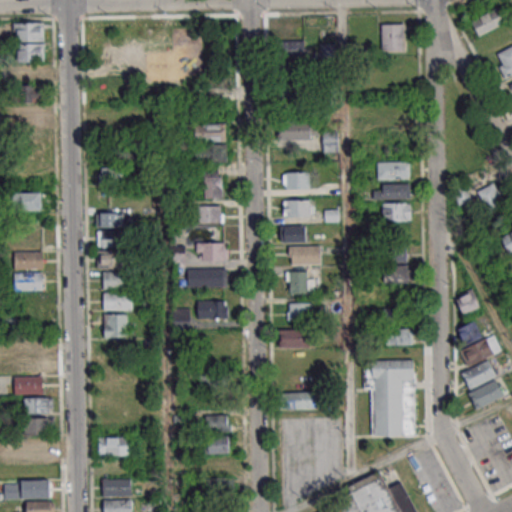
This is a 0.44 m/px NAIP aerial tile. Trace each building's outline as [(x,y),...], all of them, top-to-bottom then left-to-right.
[(480,35),(505,21),(497,7),(471,21),(480,35)] [(43,22),(14,22),(14,41),(43,41),(43,22)] [(382,51),(403,51),(403,24),(382,24),(382,51)] [(305,40),(280,40),(280,56),(305,56),(305,40)] [(44,62),(44,43),(16,43),(16,62),(44,62)] [(506,78),(511,75),(511,45),(494,54),(506,78)] [(44,80),(44,65),(15,65),(15,80),(44,80)] [(17,84),(17,101),(42,101),(42,84),(17,84)] [(287,89),(290,97),(299,94),(296,86),(287,89)] [(44,106),(19,106),(19,124),(44,124),(44,106)] [(318,139),(318,122),(282,122),(282,139),(318,139)] [(195,123),(195,141),(226,141),(226,123),(195,123)] [(338,151),(338,131),(322,131),(322,151),(338,151)] [(195,161),(227,161),(227,144),(195,144),(195,161)] [(410,178),(410,161),(377,161),(377,178),(410,178)] [(125,167),(101,167),(101,186),(125,186),(125,167)] [(223,198),(223,171),(204,171),(204,198),(223,198)] [(283,189),(309,189),(309,172),(283,172),(283,189)] [(477,191),(487,213),(505,205),(495,182),(477,191)] [(373,199),(410,199),(410,184),(373,184),(373,199)] [(460,205),(471,197),(464,185),(452,193),(460,205)] [(12,209),(45,209),(45,192),(12,192),(12,209)] [(283,199),(283,216),(310,216),(310,199),(283,199)] [(411,202),(382,202),(382,221),(411,221),(411,202)] [(198,222),(222,222),(222,205),(198,205),(198,222)] [(97,227),(124,227),(124,211),(97,211),(97,227)] [(280,242),(306,242),(306,225),(280,225),(280,242)] [(47,230),(14,230),(14,247),(47,247),(47,230)] [(124,246),(124,230),(97,230),(97,246),(124,246)] [(511,230),(501,235),(508,253),(511,251),(511,230)] [(197,259),(227,259),(227,242),(197,242),(197,259)] [(407,264),(407,245),(384,245),(384,264),(407,264)] [(321,246),(289,246),(289,264),(321,264),(321,246)] [(185,267),(185,247),(170,247),(170,267),(185,267)] [(14,269),(42,269),(42,251),(14,251),(14,269)] [(126,251),(97,251),(97,268),(126,268),(126,251)] [(408,282),(408,265),(384,265),(384,282),(408,282)] [(227,268),(188,268),(188,285),(227,285),(227,268)] [(312,293),(312,271),(286,271),(286,293),(312,293)] [(42,272),(14,272),(14,290),(42,290),(42,272)] [(103,272),(103,288),(129,288),(129,272),(103,272)] [(482,306),(471,286),(454,296),(465,315),(482,306)] [(132,292),(104,292),(104,309),(132,309),(132,292)] [(198,318),(227,318),(227,299),(198,299),(198,318)] [(288,320),(313,320),(313,302),(288,302),(288,320)] [(383,321),(406,321),(406,306),(383,306),(383,321)] [(173,328),(190,328),(190,307),(173,307),(173,328)] [(127,314),(104,314),(104,337),(127,337),(127,314)] [(483,336),(476,321),(455,330),(462,345),(483,336)] [(385,327),(385,345),(412,345),(412,327),(385,327)] [(313,329),(280,329),(280,347),(313,347),(313,329)] [(501,352),(494,335),(461,349),(467,366),(501,352)] [(24,373),(50,373),(50,355),(24,355),(24,373)] [(364,359),(363,389),(371,389),(371,435),(415,435),(415,359),(364,359)] [(497,378),(492,361),(462,370),(467,386),(497,378)] [(14,376),(14,393),(42,393),(42,376),(14,376)] [(476,408),(504,395),(497,379),(469,392),(476,408)] [(312,392),(284,392),(284,408),(312,408),(312,392)] [(52,413),(52,397),(24,397),(24,413),(52,413)] [(206,430),(231,430),(231,415),(206,415),(206,430)] [(50,434),(49,417),(25,418),(25,434),(50,434)] [(208,453),(230,453),(230,435),(208,435),(208,453)] [(131,436),(99,436),(99,454),(131,454),(131,436)] [(25,439),(25,456),(52,456),(52,439),(25,439)] [(313,511),(415,511),(401,481),(388,487),(380,470),(346,486),(350,495),(313,511)] [(102,495),(131,495),(131,478),(102,478),(102,495)] [(207,495),(233,495),(233,478),(207,478),(207,495)] [(5,498),(50,498),(50,480),(5,480),(5,498)] [(103,511),(131,511),(132,499),(104,499),(103,511)] [(160,510),(160,499),(147,499),(147,510),(160,510)] [(27,501),(26,511),(51,511),(52,501),(27,501)]
